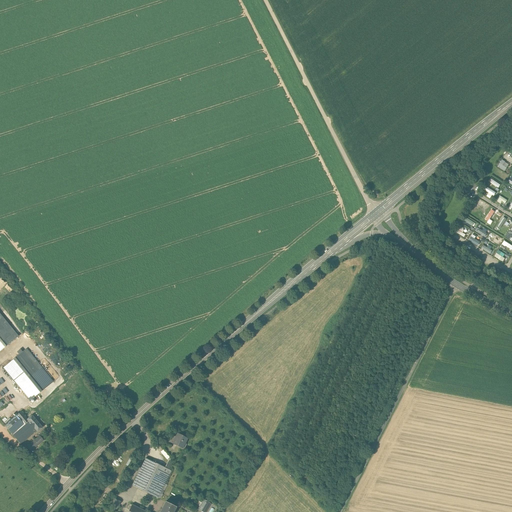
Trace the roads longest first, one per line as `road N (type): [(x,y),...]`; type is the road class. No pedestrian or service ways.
road 1 (secondary): [(339,243),(132,419),(42,511)]
road 2 (track): [(375,214),(266,0)]
road 3 (secondary): [(511,102),(375,214)]
road 4 (tertiary): [(399,238),(455,284),(511,311)]
